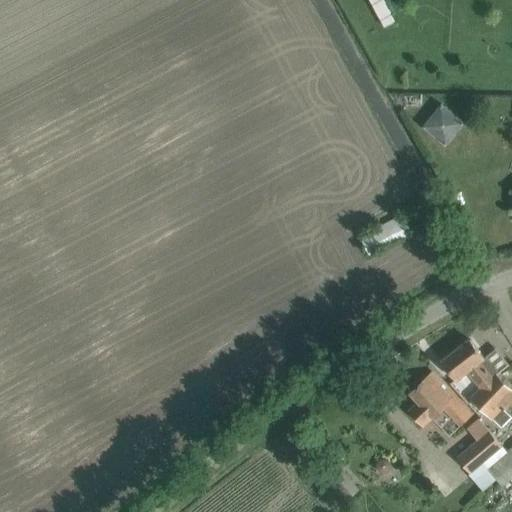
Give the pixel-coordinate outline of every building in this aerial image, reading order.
[(383,0),(370,0),(384,26),(394,21),(383,0)] [(446,145),(465,122),(442,103),(423,125),(446,145)] [(369,253),(412,232),(403,215),(360,236),(369,253)] [(471,339),(442,361),(456,380),(468,371),(482,388),(493,376),(481,360),(485,357),(471,339)] [(433,370),(432,371),(410,392),(419,401),(409,410),(424,425),(433,416),(434,417),(444,408),(461,426),(474,413),(433,370)] [(482,388),(472,398),(490,415),(500,406),(504,410),(511,401),(511,389),(496,373),(493,376),(482,388)] [(478,418),(467,428),(477,439),(457,456),(471,473),(501,445),(478,418)] [(511,445),(487,467),(501,485),(511,476),(511,445)] [(339,466),(324,479),(336,493),(351,480),(339,466)]
